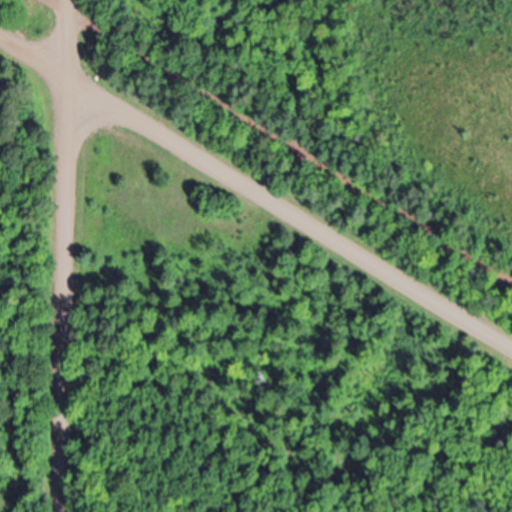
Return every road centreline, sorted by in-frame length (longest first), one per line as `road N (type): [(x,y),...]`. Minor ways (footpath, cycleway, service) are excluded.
road 1 (residential): [(0,39),(511,351)]
road 2 (track): [(46,0),(511,277)]
road 3 (residential): [(56,511),(68,0)]
